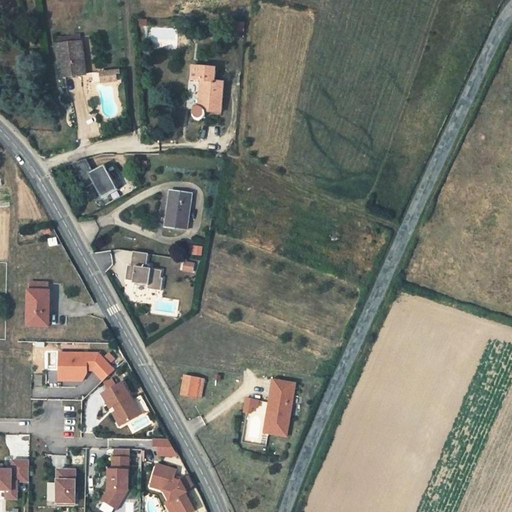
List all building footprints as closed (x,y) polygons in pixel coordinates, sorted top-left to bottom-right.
[(62,77),(86,75),(82,43),(61,46),(63,63),(60,63),(62,77)] [(114,69),(99,71),(100,83),(115,82),(114,69)] [(217,72),(194,70),(193,82),(203,82),(201,109),(199,110),(197,111),(195,114),(195,116),(197,119),(199,121),(202,121),(204,120),(206,118),(207,116),(207,113),(222,114),(224,85),(216,84),(217,72)] [(86,160),(73,166),(84,190),(92,186),(97,197),(114,189),(102,164),(90,169),(86,160)] [(192,195),(168,193),(165,227),(188,229),(192,195)] [(201,252),(194,251),(192,259),(200,260),(201,252)] [(145,257),(130,255),(128,269),(127,269),(126,273),(124,273),(122,283),(130,285),(129,287),(145,290),(144,292),(157,295),(159,282),(157,282),(159,274),(145,272),(146,269),(143,268),(145,257)] [(191,268),(182,266),(180,274),(189,275),(191,268)] [(29,283),(29,291),(48,292),(48,284),(29,283)] [(29,291),(28,291),(27,325),(48,326),(48,316),(49,292),(48,292),(29,291)] [(98,355),(58,354),(58,374),(65,375),(70,380),(70,381),(81,381),(81,372),(86,373),(86,371),(92,371),(102,382),(114,372),(98,355)] [(199,379),(185,377),(182,397),(196,399),(199,379)] [(103,385),(107,392),(115,388),(112,380),(103,385)] [(272,404),(275,382),(269,381),(266,403),(272,404)] [(296,385),(275,382),(272,404),(266,403),(264,414),(266,415),(263,435),(283,438),(289,404),(284,403),(286,396),(294,398),(296,385)] [(107,392),(101,395),(108,410),(113,407),(116,412),(115,413),(122,426),(139,417),(122,384),(115,388),(107,392)] [(258,402),(245,400),(243,412),(251,413),(252,406),(257,407),(258,402)] [(113,407),(108,410),(118,428),(122,426),(115,413),(116,412),(113,407)] [(168,442),(152,442),(152,449),(157,450),(157,457),(176,458),(168,442)] [(114,450),(114,458),(128,459),(128,450),(114,450)] [(114,458),(113,458),(112,471),(108,471),(108,491),(101,503),(117,511),(127,491),(128,459),(114,458)] [(2,465),(0,464),(0,491),(5,491),(5,500),(16,500),(17,482),(28,483),(29,461),(12,461),(11,470),(2,470),(2,465)] [(174,474),(157,468),(149,489),(162,493),(169,503),(172,502),(177,511),(193,511),(184,495),(186,495),(184,492),(192,488),(188,480),(179,485),(171,482),(174,474)] [(75,471),(57,470),(56,503),(73,504),(75,471)]
